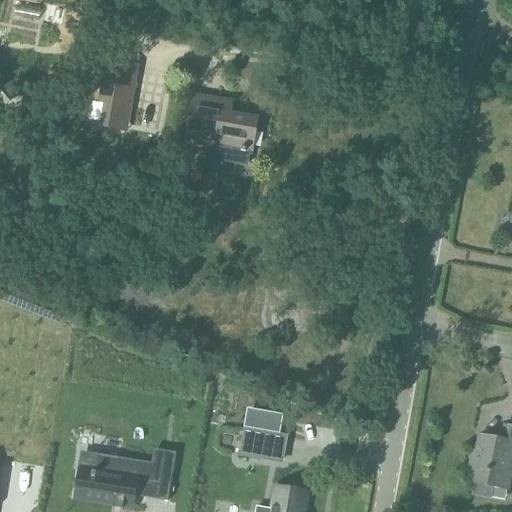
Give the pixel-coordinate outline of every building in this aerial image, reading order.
[(138,69),(111,64),(108,79),(101,77),(96,97),(104,98),(103,106),(95,104),(92,119),(100,120),(98,128),(126,133),(138,69)] [(192,101),(186,135),(212,139),(212,144),(213,144),(211,159),(225,161),(249,165),(252,151),(257,118),(230,114),(231,108),(233,101),(193,94),(192,101)] [(464,462),(460,480),(469,482),(466,492),(483,496),(486,486),(503,490),(511,458),(511,457),(511,427),(504,425),(501,439),(500,439),(478,434),(471,464),(464,462)] [(241,454),(281,462),(285,438),(246,431),(241,454)] [(77,471),(76,477),(79,478),(77,494),(90,496),(90,501),(112,505),(111,509),(113,509),(113,505),(122,506),(121,510),(122,510),(123,507),(131,508),(133,494),(165,499),(165,502),(167,503),(176,453),(173,453),(172,456),(156,453),(154,467),(97,458),(94,473),(78,470),(77,471)] [(263,502),(261,511),(304,511),(307,495),(276,489),(273,504),(263,502)]
